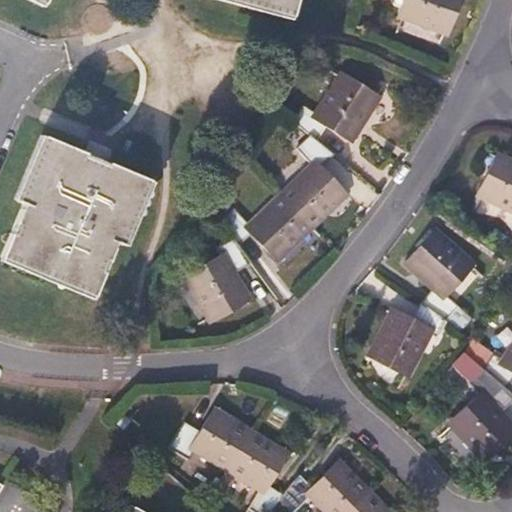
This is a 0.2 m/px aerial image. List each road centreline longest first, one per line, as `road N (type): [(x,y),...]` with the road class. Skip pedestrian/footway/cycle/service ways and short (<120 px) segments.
road 1 (residential): [(477,74),(382,228),(286,343)]
road 2 (residential): [(286,343),(217,364),(69,364),(0,353)]
road 3 (residential): [(286,343),(454,511)]
